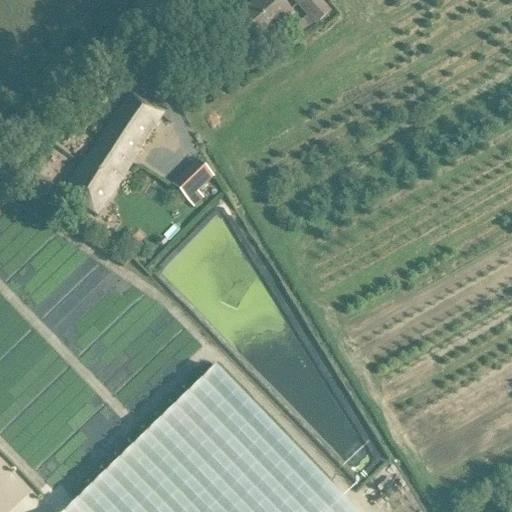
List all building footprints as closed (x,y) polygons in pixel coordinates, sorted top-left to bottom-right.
[(236,22),(249,37),(257,45),(290,15),(277,0),(260,0),(257,3),(259,6),(249,15),(247,12),(236,22)] [(296,26),(304,34),(315,24),(316,25),(329,14),(316,0),(300,0),(297,4),(308,16),(296,26)] [(64,193),(96,216),(162,117),(133,97),(64,193)] [(200,159),(173,184),(192,204),(219,179),(200,159)] [(30,189),(49,203),(58,191),(39,177),(30,189)] [(351,511),(215,370),(67,511),(351,511)]
